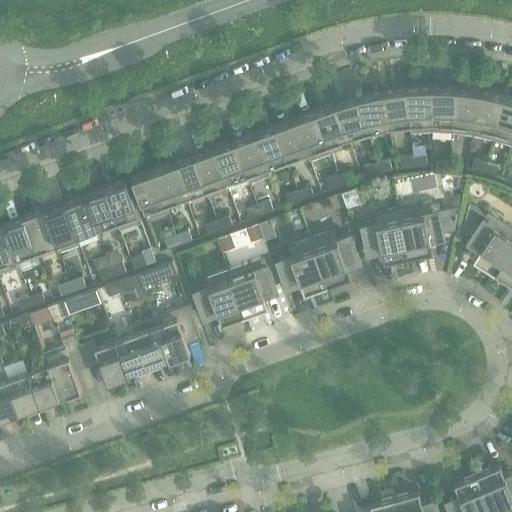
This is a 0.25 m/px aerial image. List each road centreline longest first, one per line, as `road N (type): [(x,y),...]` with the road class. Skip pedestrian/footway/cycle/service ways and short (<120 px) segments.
road 1 (residential): [(67,511),(223,468),(253,478),(282,474),(462,425),(487,404),(499,375),(488,330),(470,311),(439,298),(409,300),(242,360),(197,395),(0,467)]
road 2 (residential): [(511,35),(436,22),(359,32),(0,163)]
road 3 (tertiary): [(5,91),(112,64),(140,40)]
road 4 (tertiary): [(140,40),(69,57),(7,60)]
